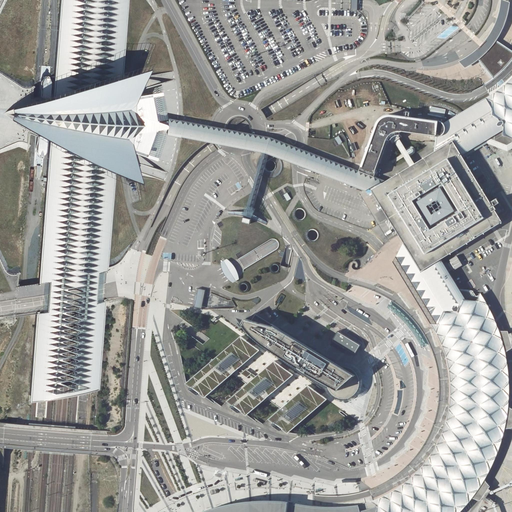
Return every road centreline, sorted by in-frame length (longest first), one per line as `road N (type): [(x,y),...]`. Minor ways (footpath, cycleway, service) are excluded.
road 1 (tertiary): [(135,352),(146,242),(184,169),(362,59),(397,0)]
road 2 (unclassified): [(135,352),(152,269),(179,203),(199,169),(229,149)]
road 3 (unclassified): [(134,445),(302,443)]
road 4 (tertiary): [(230,110),(163,0)]
